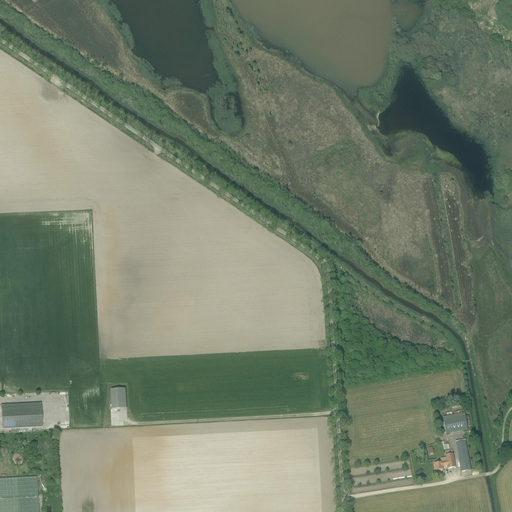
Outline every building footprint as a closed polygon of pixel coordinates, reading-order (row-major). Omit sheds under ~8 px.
[(127,409),(125,389),(110,390),(112,410),(127,409)] [(1,409),(2,429),(42,427),(41,407),(41,404),(1,406),(1,409)] [(465,413),(458,415),(442,417),(446,435),(462,432),(468,430),(467,427),(470,426),(468,416),(465,417),(465,413)] [(456,443),(461,472),(471,470),(465,441),(456,443)] [(448,469),(455,468),(452,452),(445,453),(446,458),(440,459),(441,463),(434,464),(436,471),(443,470),(442,467),(446,466),(448,466),(448,469)] [(0,511),(38,511),(36,479),(0,481),(0,511)]
